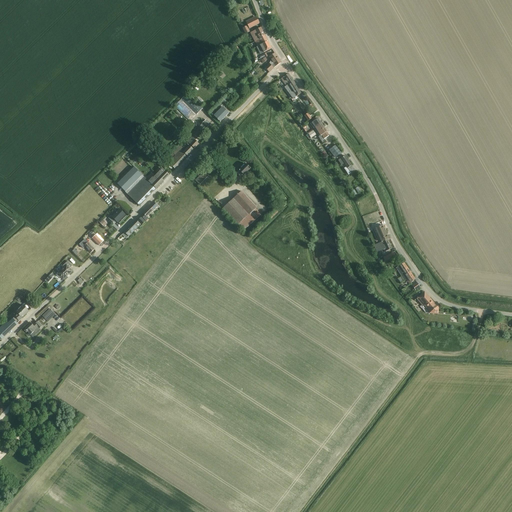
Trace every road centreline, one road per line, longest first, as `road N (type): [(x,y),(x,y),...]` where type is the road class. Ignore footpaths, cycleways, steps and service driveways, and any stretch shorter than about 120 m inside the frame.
road 1 (unclassified): [(0,346),(286,64)]
road 2 (unclassified): [(511,317),(452,308),(427,289),(368,180),(286,64)]
